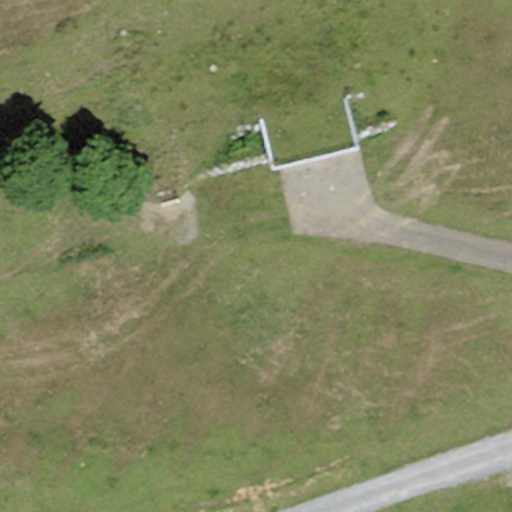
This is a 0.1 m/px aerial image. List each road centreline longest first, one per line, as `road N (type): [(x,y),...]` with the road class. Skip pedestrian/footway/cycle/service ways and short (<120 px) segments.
road 1 (track): [(319,172),(328,196),(352,219),(511,260)]
road 2 (track): [(511,450),(335,511)]
